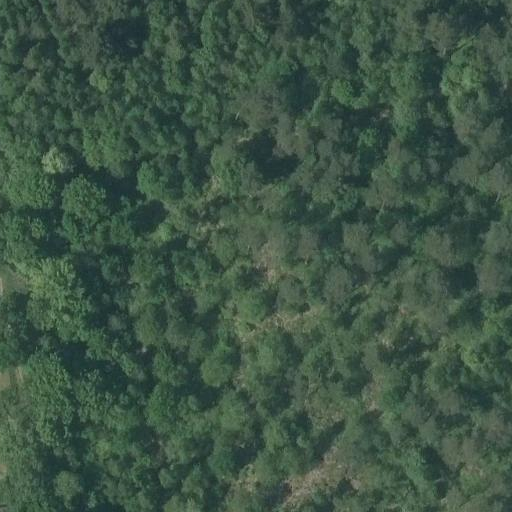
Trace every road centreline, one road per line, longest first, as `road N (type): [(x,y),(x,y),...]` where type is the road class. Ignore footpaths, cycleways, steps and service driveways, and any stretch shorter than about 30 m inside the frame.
road 1 (track): [(0,201),(511,90)]
road 2 (track): [(0,280),(43,511)]
